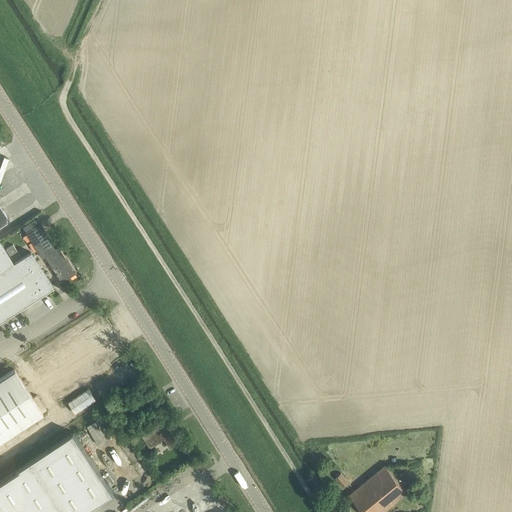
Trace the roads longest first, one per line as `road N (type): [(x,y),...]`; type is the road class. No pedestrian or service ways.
road 1 (unclassified): [(322,511),(63,109),(69,81)]
road 2 (tertiary): [(264,511),(115,277)]
road 3 (tertiary): [(115,277),(0,98)]
road 4 (unclassified): [(0,349),(115,277)]
